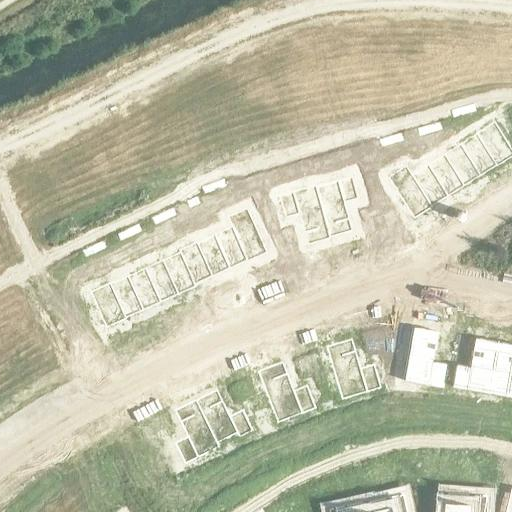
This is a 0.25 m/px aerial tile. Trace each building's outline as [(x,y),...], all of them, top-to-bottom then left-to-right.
[(396,41),(395,76),(437,77),(439,30),(427,30),(427,32),(415,31),(415,41),(396,41)] [(439,30),(437,77),(480,79),(481,43),(463,42),(463,33),(451,32),(451,31),(439,30)] [(326,68),(312,71),(316,95),(332,92),(330,83),(356,78),(348,33),(321,37),(326,68)] [(266,59),(244,68),(260,109),(281,101),(285,110),(299,104),(290,82),(277,87),(266,59)] [(233,105),(219,110),(228,132),(243,126),(239,118),(260,109),(244,68),(222,77),(233,105)] [(474,105),(462,108),(465,116),(476,112),(474,105)] [(161,107),(141,117),(160,157),(179,147),(183,156),(197,149),(187,127),(174,134),(161,107)] [(462,108),(451,111),(453,119),(465,116),(462,108)] [(140,116),(117,127),(118,128),(131,156),(118,162),(129,184),(143,177),(139,168),(160,158),(160,157),(141,117),(140,116)] [(478,133),(476,134),(476,135),(496,167),(497,168),(499,167),(511,158),(511,149),(495,122),(478,133)] [(440,123),(428,126),(431,134),(442,131),(440,123)] [(428,126),(417,129),(419,137),(431,134),(428,126)] [(402,134),(390,137),(392,145),(404,142),(402,134)] [(461,144),(460,145),(480,177),(481,176),(496,167),(476,135),(461,144)] [(390,137),(378,140),(381,148),(392,145),(390,137)] [(460,145),(444,155),(464,187),(480,177),(460,145)] [(33,167),(20,173),(32,198),(74,178),(62,153),(47,160),(46,160),(33,166),(33,167)] [(444,155),(428,165),(448,197),(464,187),(444,155)] [(427,165),(412,174),(432,207),(447,198),(448,197),(428,165),(427,165)] [(404,168),(387,178),(413,220),(430,210),(433,208),(432,207),(412,174),(407,166),(404,168)] [(99,171),(87,176),(98,198),(109,192),(99,171)] [(316,186),(315,186),(330,240),(331,239),(331,238),(353,232),(345,204),(359,200),(352,177),(317,187),(316,186)] [(386,177),(376,184),(389,204),(399,198),(386,177)] [(224,180),(213,184),(215,191),(227,187),(224,180)] [(213,184),(201,188),(204,195),(215,191),(213,184)] [(315,186),(278,196),(285,219),(298,215),(307,246),(330,240),(315,186)] [(197,197),(186,202),(189,209),(200,205),(197,197)] [(259,205),(248,210),(258,231),(269,227),(259,205)] [(173,209),(162,214),(165,221),(176,216),(173,209)] [(229,217),(227,218),(231,227),(247,262),(247,263),(250,262),(268,254),(248,209),(229,217)] [(162,214),(152,219),(155,226),(165,221),(162,214)] [(139,225),(128,230),(131,237),(142,232),(139,225)] [(231,227),(213,235),(229,270),(231,269),(247,262),(231,227)] [(128,230),(116,235),(120,242),(131,237),(128,230)] [(197,242),(196,243),(212,278),(213,277),(229,270),(213,235),(197,242)] [(103,241),(93,246),(96,254),(107,249),(103,241)] [(179,251),(178,251),(179,253),(195,288),(196,288),(195,285),(212,278),(196,243),(179,251)] [(93,246),(82,252),(85,259),(96,254),(93,246)] [(179,253),(162,261),(178,296),(195,288),(179,253)] [(162,261),(145,269),(161,303),(178,296),(162,261)] [(144,269),(128,276),(144,311),(160,304),(161,303),(145,269),(144,269)] [(126,277),(111,284),(126,319),(142,312),(144,311),(128,276),(126,277)] [(110,283),(89,293),(106,329),(127,320),(126,319),(111,284),(110,283)] [(28,323),(9,335),(32,372),(52,360),(37,335),(49,327),(36,307),(23,315),(28,323)] [(412,328),(403,383),(444,390),(448,365),(434,362),(439,332),(412,328)] [(0,366),(11,385),(32,372),(9,335),(0,339),(0,366)] [(352,339),(325,347),(342,401),(381,389),(374,365),(360,369),(352,339)] [(456,365),(453,389),(490,395),(499,343),(475,339),(470,368),(456,365)] [(511,344),(499,343),(490,395),(511,399),(511,344)] [(283,362),(257,372),(277,424),(316,409),(307,386),(294,391),(283,362)] [(217,390),(196,401),(217,444),(218,444),(237,435),(239,439),(253,432),(243,410),(230,416),(217,390)] [(187,438),(174,444),(185,465),(219,449),(220,449),(218,444),(217,444),(196,401),(174,411),(187,438)] [(132,433),(108,446),(130,487),(153,475),(157,483),(171,476),(160,454),(147,461),(132,433)] [(34,492),(35,493),(52,511),(72,511),(78,508),(51,477),(34,492)] [(35,493),(23,504),(29,511),(52,511),(35,493)] [(446,494),(445,511),(486,511),(488,497),(446,494)] [(366,502),(365,502),(367,511),(406,511),(402,495),(366,503),(366,502)] [(367,511),(365,502),(328,510),(328,511),(367,511)]
